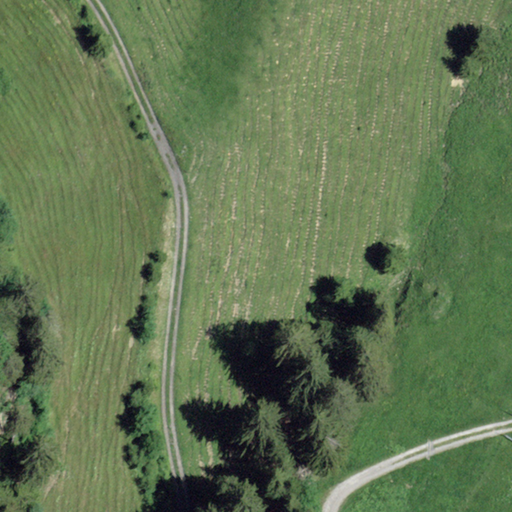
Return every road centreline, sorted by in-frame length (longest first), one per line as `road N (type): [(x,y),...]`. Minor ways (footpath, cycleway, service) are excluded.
road 1 (track): [(187,511),(173,469),(161,363),(170,175),(85,0)]
road 2 (track): [(511,429),(365,482),(330,511)]
